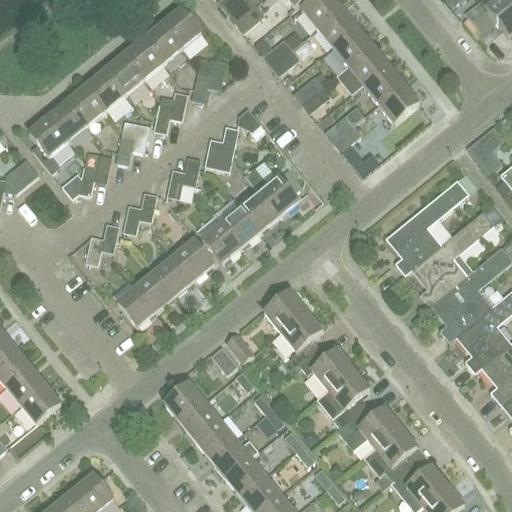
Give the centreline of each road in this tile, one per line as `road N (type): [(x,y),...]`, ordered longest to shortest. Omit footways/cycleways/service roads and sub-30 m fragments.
road 1 (residential): [(511,498),(488,457),(317,249)]
road 2 (residential): [(29,244),(82,229),(262,81)]
road 3 (residential): [(137,395),(317,249)]
road 4 (residential): [(137,395),(35,272),(29,244)]
road 5 (residential): [(262,81),(368,207)]
road 6 (residential): [(368,207),(492,105)]
road 7 (residential): [(492,105),(406,0)]
road 8 (residential): [(0,507),(98,428)]
